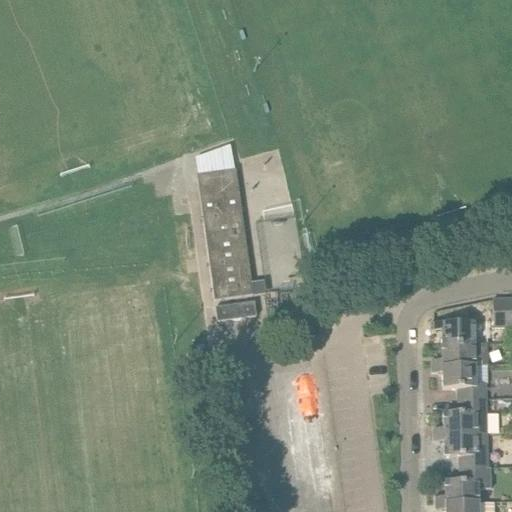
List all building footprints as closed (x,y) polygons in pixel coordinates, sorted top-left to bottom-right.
[(251,284),(237,187),(235,171),(196,177),(213,302),(252,297),(252,296),(265,295),(263,282),(251,284)] [(511,300),(503,301),(504,329),(511,328),(511,300)] [(492,329),(504,329),(503,301),(492,301),(492,329)] [(253,304),(214,309),(216,324),(255,318),(253,304)] [(473,324),(430,325),(430,332),(440,332),(441,346),(473,346),(473,324)] [(431,362),(431,369),(486,367),(486,346),(473,346),(441,346),(441,362),(431,362)] [(457,402),(486,401),(485,386),(474,386),(473,368),(486,368),(486,367),(431,369),(431,375),(441,375),(442,391),(457,391),(457,402)] [(433,431),(433,438),(486,436),(486,401),(457,402),(457,415),(442,415),(442,431),(433,431)] [(486,450),(486,436),(433,438),(433,444),(443,444),(444,459),(458,459),(458,471),(487,470),(486,450)] [(459,483),(444,483),(444,499),(434,499),(434,506),(478,505),(477,491),(491,491),(491,470),(487,470),(458,471),(459,483)]
